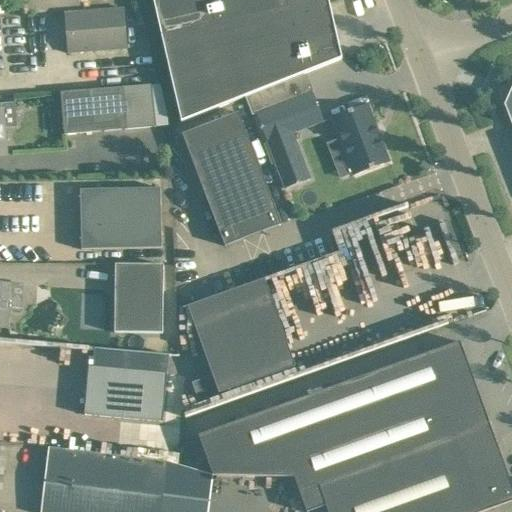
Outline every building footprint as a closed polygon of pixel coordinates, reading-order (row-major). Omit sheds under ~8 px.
[(152,0),(162,37),(181,117),(340,55),(327,0),(152,0)] [(124,9),(64,14),(67,54),(127,49),(124,9)] [(150,86),(123,89),(61,94),(64,136),(154,128),(150,86)] [(312,91),(256,113),(267,143),(285,190),(311,179),(293,133),(323,121),(312,91)] [(368,104),(331,118),(353,176),(390,162),(368,104)] [(225,247),(281,225),(238,113),(182,135),(225,247)] [(81,250),(101,250),(121,249),(121,250),(161,249),(160,189),(120,190),(120,189),(80,190),(81,250)] [(162,334),(163,266),(115,266),(114,333),(162,334)] [(0,283),(0,328),(8,329),(9,313),(10,284),(0,283)] [(295,367),(271,299),(194,327),(212,376),(192,383),(198,402),(295,367)] [(460,342),(198,436),(212,476),(294,478),(306,511),(308,511),(302,494),(319,488),(327,511),(483,511),(499,506),(499,504),(499,475),(506,472),(489,425),(488,421),(479,423),(469,394),(475,392),(458,346),(461,346),(460,342)] [(88,368),(84,416),(163,423),(167,375),(88,368)] [(63,409),(62,420),(79,421),(80,410),(63,409)] [(48,448),(40,511),(161,511),(167,463),(48,448)]
